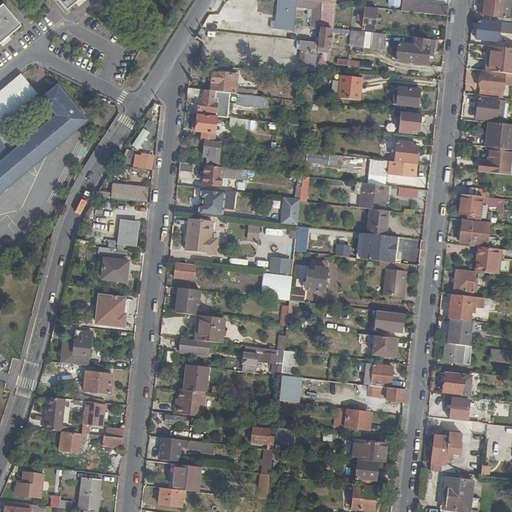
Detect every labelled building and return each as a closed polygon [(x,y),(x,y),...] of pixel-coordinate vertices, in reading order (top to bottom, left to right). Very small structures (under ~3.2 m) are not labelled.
[(25,18),(46,0),(34,0),(20,12),(25,18)] [(80,0),(57,0),(67,11),(80,0)] [(278,32),(295,34),(299,2),(289,1),(282,0),(278,32)] [(428,16),(430,6),(430,1),(423,0),(419,0),(418,9),(424,9),(423,16),(428,16)] [(511,9),(511,0),(509,0),(484,0),(481,23),(510,26),(511,9)] [(0,44),(21,27),(3,6),(0,8),(0,44)] [(449,18),(450,9),(430,6),(428,16),(449,18)] [(375,33),(378,11),(367,10),(367,17),(363,16),(362,27),(365,27),(365,32),(375,33)] [(481,23),(479,22),(477,42),(500,44),(501,35),(505,35),(505,31),(511,32),(511,25),(510,26),(481,23)] [(320,49),(319,54),(330,55),(333,31),(322,29),(320,44),(320,49)] [(367,34),(353,33),(351,49),(365,51),(367,34)] [(385,53),(387,37),(380,36),(378,52),(385,53)] [(435,51),(436,42),(417,40),(416,47),(399,45),(399,46),(396,45),(394,60),(397,60),(396,63),(427,67),(428,58),(434,58),(435,51)] [(308,68),(307,78),(316,79),(318,68),(319,54),(320,49),(320,44),(304,43),(301,67),(308,68)] [(511,50),(490,48),(487,73),(511,76),(511,50)] [(213,93),(219,94),(237,96),(239,76),(215,73),(213,93)] [(479,97),(492,99),(493,92),(504,93),(506,78),(482,75),(479,97)] [(0,124),(36,94),(21,76),(0,93),(0,124)] [(365,80),(343,77),(341,100),(363,103),(365,80)] [(305,78),(302,103),(313,104),(316,79),(307,78),(305,78)] [(0,194),(88,121),(59,86),(43,99),(57,116),(16,150),(11,155),(0,143),(0,194)] [(394,105),(422,108),(424,95),(421,94),(421,91),(399,88),(398,97),(394,97),(394,105)] [(190,91),(190,99),(205,100),(205,103),(200,103),(199,112),(217,114),(219,94),(213,93),(190,91)] [(250,107),(251,97),(240,96),(239,106),(250,107)] [(251,97),(250,107),(259,108),(260,98),(251,97)] [(478,119),(498,121),(500,102),(480,99),(478,119)] [(422,118),(422,116),(402,114),(399,134),(413,135),(413,133),(420,134),(421,125),(425,126),(426,119),(422,118)] [(205,134),(205,142),(207,142),(218,144),(220,118),(201,116),(201,118),(197,118),(197,124),(199,125),(198,134),(205,134)] [(251,130),(252,122),(233,120),(232,128),(251,130)] [(511,134),(511,125),(488,123),(485,148),(491,149),(510,151),(511,134)] [(138,150),(149,132),(141,128),(131,146),(138,150)] [(0,142),(0,143),(11,155),(16,150),(0,131),(0,142)] [(218,144),(207,142),(204,159),(209,160),(208,166),(220,168),(223,144),(218,144)] [(396,164),(417,166),(419,149),(412,148),(413,145),(398,143),(396,164)] [(511,151),(511,150),(510,151),(491,149),(490,161),(481,160),(479,172),(509,176),(511,151)] [(128,150),(123,159),(131,163),(136,155),(128,150)] [(330,154),(328,163),(350,168),(353,158),(330,154)] [(415,179),(417,166),(396,164),(390,163),(388,176),(415,179)] [(182,165),(181,174),(195,175),(197,167),(182,165)] [(250,172),(207,168),(205,187),(222,189),(223,180),(248,183),(250,172)] [(302,201),(302,203),(308,203),(311,179),(305,178),(302,201)] [(136,179),(135,186),(150,187),(150,181),(136,179)] [(114,191),(113,200),(133,202),(135,186),(123,185),(122,192),(114,191)] [(371,211),(385,213),(387,188),(363,185),(361,210),(371,211)] [(135,186),(133,202),(148,204),(150,187),(135,186)] [(483,198),(491,199),(492,190),(468,188),(467,197),(483,198)] [(417,199),(419,191),(400,189),(399,197),(417,199)] [(200,206),(200,208),(225,212),(228,193),(203,190),(201,201),(204,201),(203,207),(200,206)] [(467,197),(462,196),(460,216),(469,217),(469,221),(480,222),(483,198),(467,197)] [(282,227),(299,229),(302,203),(302,201),(286,199),(282,227)] [(200,208),(199,217),(224,220),(225,212),(200,208)] [(386,238),(388,213),(385,213),(371,211),(368,236),(386,238)] [(187,254),(217,257),(218,246),(212,245),(214,224),(191,221),(187,254)] [(497,225),(460,221),(459,234),(461,234),(460,244),(471,244),(470,247),(481,248),(502,251),(507,251),(508,241),(495,240),(497,225)] [(119,251),(124,251),(125,246),(138,247),(140,224),(122,222),(120,246),(119,251)] [(247,225),(246,238),(258,239),(259,226),(247,225)] [(98,246),(115,248),(116,242),(99,239),(98,246)] [(374,261),(395,263),(396,247),(400,248),(401,242),(376,240),(374,261)] [(499,275),(502,251),(481,248),(480,264),(476,264),(476,273),(485,274),(499,275)] [(99,254),(136,258),(137,253),(124,251),(119,251),(108,250),(99,249),(99,254)] [(304,267),(306,254),(297,253),(295,266),(304,267)] [(129,284),(131,264),(106,261),(104,281),(129,284)] [(386,271),(383,296),(404,299),(407,265),(387,263),(383,263),(382,271),(386,271)] [(198,267),(178,265),(176,280),(196,282),(198,267)] [(308,292),(326,294),(327,285),(332,285),(333,280),(328,280),(329,270),(316,269),(315,273),(310,275),(308,292)] [(475,279),(476,273),(457,271),(455,293),(464,294),(464,292),(474,293),(475,279)] [(264,300),(291,303),(292,299),(292,294),(294,278),(285,277),(267,275),(264,300)] [(300,304),(301,300),(301,299),(301,295),(292,294),(292,299),(291,303),(300,304)] [(484,299),(453,296),(450,320),(452,320),(471,323),(473,308),(483,309),(484,299)] [(99,326),(128,329),(129,318),(125,318),(127,300),(125,299),(124,301),(120,300),(120,299),(115,298),(115,300),(104,299),(103,298),(101,297),(99,326)] [(179,298),(177,316),(196,317),(198,306),(200,306),(200,301),(179,298)] [(288,327),(297,328),(300,304),(291,303),(291,308),(288,327)] [(288,327),(291,308),(284,307),(281,327),(288,327)] [(379,315),(379,313),(374,312),(373,314),(371,314),(369,330),(397,333),(399,317),(379,315)] [(197,343),(211,344),(222,346),(225,320),(202,318),(200,334),(197,334),(197,343)] [(449,345),(470,348),(472,323),(471,323),(452,320),(449,345)] [(65,365),(91,368),(95,335),(79,333),(78,345),(68,344),(65,365)] [(398,351),(399,340),(376,337),(374,356),(395,358),(396,351),(398,351)] [(197,343),(182,341),(181,353),(210,357),(211,344),(197,343)] [(449,345),(447,345),(445,365),(471,367),(472,348),(470,348),(449,345)] [(283,377),(286,353),(279,352),(247,348),(246,354),(245,354),(244,362),(243,362),(242,367),(245,367),(244,373),(255,374),(256,363),(273,365),(272,376),(283,377)] [(511,364),(511,352),(492,350),(491,361),(511,364)] [(283,377),(294,379),(298,354),(286,353),(283,377)] [(394,368),(369,365),(369,368),(370,368),(369,373),(366,373),(365,385),(373,386),(373,385),(391,388),(394,368)] [(188,367),(186,392),(206,394),(208,394),(211,369),(188,367)] [(87,393),(113,395),(116,377),(89,375),(87,393)] [(445,375),(443,395),(469,398),(472,378),(445,375)] [(295,404),(298,379),(294,379),(283,377),(280,402),(295,404)] [(319,380),(318,390),(331,390),(332,381),(319,380)] [(405,404),(406,391),(374,387),(372,398),(388,399),(387,402),(405,404)] [(176,416),(190,418),(205,419),(206,411),(204,411),(206,394),(186,392),(181,391),(180,402),(179,408),(177,408),(176,416)] [(83,396),(82,402),(88,403),(109,405),(109,403),(100,402),(100,401),(83,396)] [(48,398),(44,430),(61,432),(62,432),(65,400),(48,398)] [(450,421),(483,425),(483,418),(469,416),(470,402),(452,400),(450,421)] [(106,427),(109,405),(88,403),(85,435),(91,436),(91,426),(106,427)] [(346,428),(370,431),(373,413),(348,410),(338,409),(336,427),(346,428)] [(176,416),(167,415),(166,425),(189,428),(190,418),(176,416)] [(265,436),(266,428),(255,426),(253,444),(258,445),(259,442),(267,443),(268,437),(265,436)] [(126,439),(127,430),(114,429),(113,438),(126,439)] [(291,432),(277,431),(276,439),(291,441),(291,432)] [(83,435),(62,432),(61,432),(58,453),(81,455),(83,435)] [(434,437),(430,472),(446,474),(447,466),(448,458),(453,459),(454,454),(456,454),(456,459),(460,459),(463,435),(449,433),(448,439),(434,437)] [(125,449),(126,439),(113,438),(109,438),(107,437),(106,448),(125,449)] [(206,444),(165,439),(163,461),(181,463),(183,448),(205,451),(206,444)] [(351,461),(385,464),(387,445),(353,441),(351,461)] [(206,444),(205,451),(205,454),(215,455),(216,445),(206,444)] [(263,475),(272,476),(275,452),(266,451),(263,475)] [(379,466),(359,464),(357,481),(377,484),(379,466)] [(204,468),(178,466),(175,491),(187,492),(201,493),(204,468)] [(446,474),(455,475),(455,469),(453,466),(447,466),(446,474)] [(78,472),(65,471),(64,480),(78,482),(78,472)] [(18,483),(17,496),(41,498),(44,475),(26,473),(24,483),(18,483)] [(104,481),(84,478),(80,510),(85,511),(92,511),(94,511),(98,511),(99,505),(101,506),(104,481)] [(442,489),(441,506),(470,509),(473,483),(446,480),(445,489),(442,489)] [(363,511),(375,511),(378,491),(356,488),(353,511),(363,511)] [(175,491),(163,489),(161,507),(183,510),(185,503),(186,503),(187,492),(175,491)]
